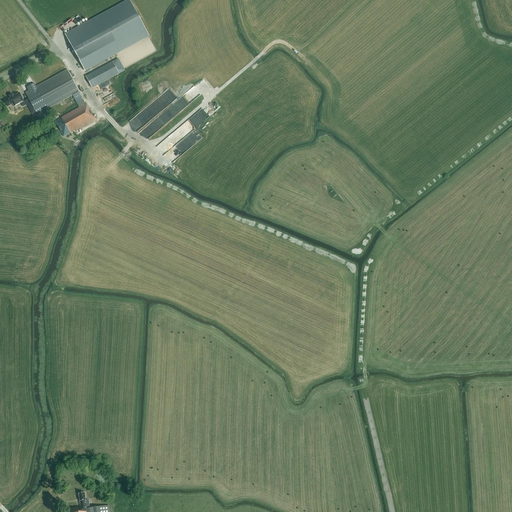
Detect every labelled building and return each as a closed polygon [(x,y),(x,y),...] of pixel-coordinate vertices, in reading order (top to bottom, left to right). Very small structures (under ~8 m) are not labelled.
[(149,35),(130,0),(66,35),(85,70),(149,35)] [(86,76),(92,88),(119,74),(113,62),(86,76)] [(29,91),(25,93),(37,114),(73,95),(79,108),(61,118),(62,120),(61,120),(60,119),(55,121),(64,137),(74,131),(74,132),(95,121),(93,116),(94,116),(87,104),(85,105),(79,92),(67,70),(36,87),(34,84),(27,88),(29,91)] [(10,105),(12,108),(24,102),(19,93),(14,96),(13,94),(10,96),(10,98),(5,101),(8,107),(10,105)] [(190,134),(210,116),(204,109),(187,123),(190,126),(188,128),(189,129),(186,126),(184,127),(190,134)] [(95,507),(95,508),(90,508),(89,500),(86,501),(85,493),(79,494),(80,507),(69,509),(69,511),(110,511),(109,506),(95,507)]
